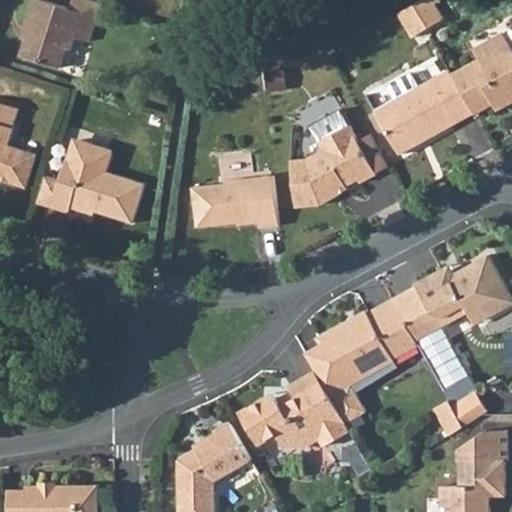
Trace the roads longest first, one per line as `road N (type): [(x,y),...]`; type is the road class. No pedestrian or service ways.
road 1 (residential): [(298,294),(497,187)]
road 2 (residential): [(128,421),(242,361),(298,294)]
road 3 (residential): [(298,294),(183,298),(114,287)]
road 4 (residential): [(128,421),(139,339),(114,287)]
road 5 (residential): [(0,449),(128,421)]
road 6 (residential): [(114,287),(0,246)]
